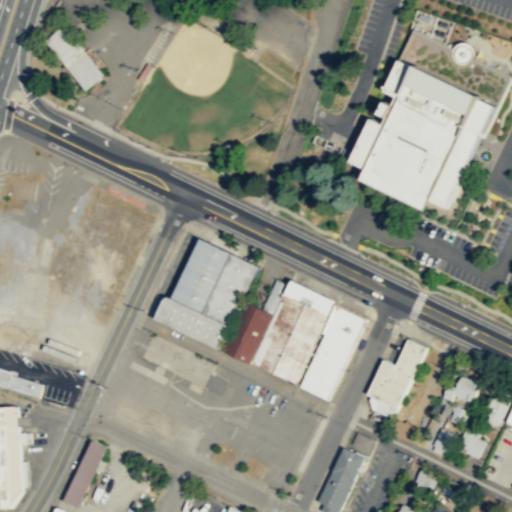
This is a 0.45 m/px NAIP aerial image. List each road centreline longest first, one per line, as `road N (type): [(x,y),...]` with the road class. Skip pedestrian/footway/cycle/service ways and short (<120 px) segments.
road 1 (residential): [(184,193),(78,415)]
road 2 (residential): [(396,295),(290,511)]
road 3 (secondary): [(184,193),(396,295)]
road 4 (residential): [(285,511),(78,415)]
road 5 (secondary): [(0,111),(184,193)]
road 6 (primary): [(94,154),(79,129),(44,111),(23,84),(20,52),(35,0)]
road 7 (secondary): [(396,295),(511,350)]
